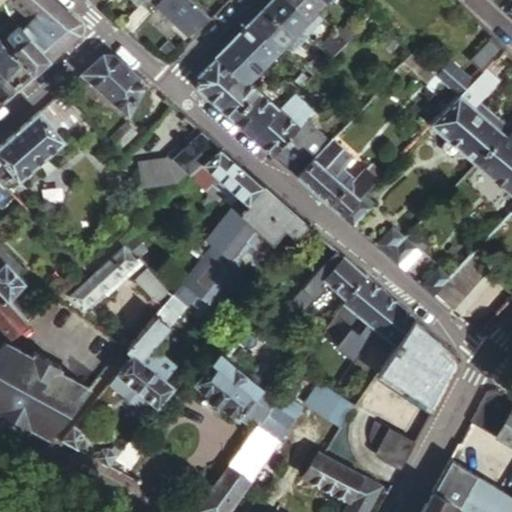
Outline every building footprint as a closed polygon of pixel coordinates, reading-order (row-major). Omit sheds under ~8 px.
[(79,21),(55,0),(9,0),(32,21),(13,40),(0,27),(0,24),(4,21),(0,17),(0,40),(20,60),(32,72),(79,31),(79,21)] [(187,36),(207,15),(191,0),(159,0),(155,5),(187,36)] [(269,0),(262,9),(289,34),(298,24),(305,18),(285,0),(269,0)] [(285,0),(305,18),(313,9),(322,0),(285,0)] [(511,0),(506,0),(501,6),(511,16),(511,0)] [(289,34),(262,9),(255,15),(247,24),(274,50),(281,42),(291,53),(309,34),(298,24),(289,34)] [(298,24),(309,34),(324,19),(313,9),(305,18),(298,24)] [(350,18),(336,31),(347,42),(351,38),(365,24),(358,16),(353,21),(350,18)] [(247,24),(221,51),(249,75),(274,50),(247,24)] [(347,42),(336,31),(321,46),(332,56),(347,42)] [(502,48),(489,36),(469,58),(481,70),(502,48)] [(0,70),(5,75),(20,60),(0,40),(0,70)] [(103,52),(74,77),(81,84),(90,76),(128,111),(141,85),(140,75),(112,51),(103,52)] [(197,87),(213,101),(237,73),(217,55),(197,76),(197,87)] [(317,55),(305,67),(313,75),(325,63),(317,55)] [(313,75),(305,67),(299,61),(296,57),(290,63),(286,77),(290,81),(294,85),(298,89),(313,75)] [(448,58),(435,73),(435,74),(445,82),(447,85),(457,93),(458,94),(472,80),(448,58)] [(0,100),(13,89),(2,78),(5,75),(0,70),(0,100)] [(472,80),(458,94),(468,102),(474,108),(479,103),(475,99),(491,83),(480,71),(472,80)] [(237,73),(213,101),(233,118),(257,90),(237,73)] [(445,82),(435,74),(426,84),(435,92),(445,82)] [(286,93),(294,85),(290,81),(286,84),(282,80),(278,84),(286,93)] [(447,85),(445,82),(435,92),(438,95),(447,85)] [(278,108),(257,90),(233,118),(234,119),(254,137),(278,108)] [(428,122),(474,162),(502,132),(483,115),(474,108),(468,102),(458,94),(457,93),(451,99),(446,94),(442,99),(447,103),(428,122)] [(163,112),(171,103),(164,96),(155,106),(163,112)] [(284,103),(278,108),(285,115),(290,109),(284,103)] [(488,110),(479,103),(474,108),(483,115),(488,110)] [(285,115),(278,108),(254,137),(257,140),(273,154),(287,138),(298,126),(285,115)] [(38,109),(0,143),(0,179),(2,181),(13,171),(18,177),(63,137),(38,109)] [(483,115),(502,132),(504,134),(509,129),(488,110),(483,115)] [(194,169),(220,146),(201,129),(172,157),(189,172),(190,172),(194,169)] [(303,152),(311,159),(330,139),(322,131),(303,152)] [(511,140),(504,134),(502,132),(474,162),(511,195),(511,140)] [(296,174),(342,215),(359,197),(362,193),(376,178),(366,168),(356,180),(348,188),(335,176),(343,168),(353,157),(331,137),(330,139),(311,159),(296,174)] [(287,138),(273,154),(288,167),(303,152),(287,138)] [(249,201),(263,184),(220,146),(194,169),(202,176),(213,177),(217,173),(249,201)] [(295,173),(296,174),(311,159),(303,152),(288,167),(295,173)] [(376,178),(381,173),(370,163),(366,168),(376,178)] [(348,188),(356,180),(343,168),(335,176),(348,188)] [(284,202),(263,184),(249,201),(239,212),(260,231),(284,202)] [(373,203),(362,193),(359,197),(370,207),(373,203)] [(343,215),(354,225),(370,207),(359,197),(342,215),(343,215)] [(296,212),(284,202),(260,231),(272,241),(285,226),(297,236),(308,223),(296,212)] [(239,212),(173,289),(208,318),(263,252),(251,241),(260,231),(239,212)] [(127,226),(116,236),(122,243),(135,257),(137,256),(146,265),(154,257),(127,226)] [(392,226),(376,244),(387,254),(403,237),(392,226)] [(116,236),(84,263),(61,284),(68,292),(122,243),(116,236)] [(387,254),(404,269),(420,252),(403,237),(387,254)] [(122,243),(68,292),(81,307),(135,257),(122,243)] [(0,288),(7,296),(24,280),(15,271),(21,266),(0,244),(0,288)] [(365,273),(336,247),(316,270),(326,279),(348,298),(365,273)] [(440,285),(432,294),(451,310),(492,267),(473,250),(458,266),(448,277),(440,285)] [(162,280),(146,265),(141,271),(156,286),(158,283),(162,280)] [(421,284),(432,294),(440,285),(448,277),(437,266),(421,284)] [(326,279),(316,270),(291,298),(304,309),(326,279)] [(382,287),(365,273),(348,298),(346,301),(348,303),(363,316),(382,287)] [(148,295),(138,285),(132,292),(142,301),(148,295)] [(398,302),(382,287),(363,316),(367,320),(379,330),(398,302)] [(7,296),(0,288),(0,325),(1,327),(3,329),(8,331),(9,333),(27,316),(7,296)] [(125,346),(126,347),(130,351),(159,376),(208,318),(173,289),(173,290),(125,346)] [(415,316),(398,302),(379,330),(396,345),(415,316)] [(348,303),(339,314),(358,331),(367,320),(363,316),(348,303)] [(456,353),(415,316),(396,345),(380,369),(434,405),(458,363),(456,353)] [(31,353),(4,337),(0,340),(0,406),(48,433),(88,386),(57,367),(59,363),(33,348),(31,353)] [(252,426),(275,393),(219,346),(193,377),(210,391),(210,394),(218,400),(220,400),(252,426)] [(111,377),(149,411),(169,385),(159,376),(130,351),(110,377),(111,377)] [(356,404),(317,377),(296,363),(275,393),(252,426),(191,511),(227,511),(263,461),(304,401),(341,426),(356,404)] [(111,377),(103,388),(141,422),(149,411),(111,377)] [(511,405),(511,403),(511,400),(497,388),(488,390),(487,392),(511,405)] [(511,511),(511,403),(511,405),(487,392),(471,419),(511,441),(511,493),(449,459),(432,489),(452,502),(468,511),(511,511)] [(59,439),(71,446),(90,422),(81,413),(59,439)] [(382,454),(401,466),(417,436),(376,418),(373,425),(372,431),(372,435),(373,437),(374,442),(377,449),(382,454)] [(92,457),(107,466),(118,451),(112,446),(109,450),(103,446),(100,446),(92,457)] [(366,511),(382,485),(323,453),(318,450),(303,473),(350,499),(343,511),(366,511)] [(107,466),(120,473),(129,460),(118,451),(107,466)] [(446,511),(452,502),(432,489),(419,511),(446,511)] [(468,511),(452,502),(446,511),(468,511)]
